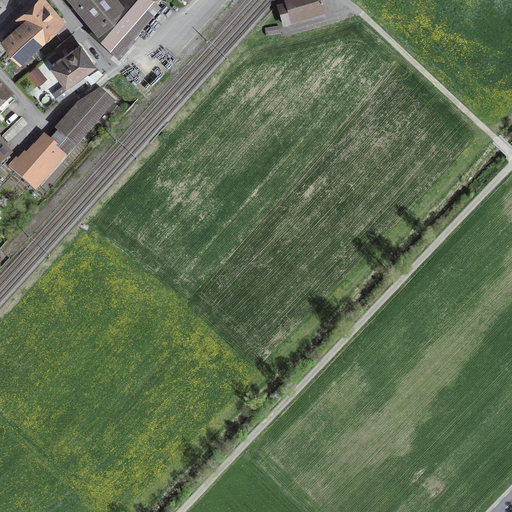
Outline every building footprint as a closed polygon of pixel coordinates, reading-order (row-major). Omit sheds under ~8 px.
[(41,0),(40,0),(20,19),(23,22),(5,38),(21,55),(41,37),(38,33),(55,18),(58,21),(62,18),(59,15),(56,17),(41,0)] [(117,51),(115,48),(156,0),(123,0),(118,6),(112,0),(67,0),(95,33),(94,34),(100,43),(114,54),(117,51)] [(279,8),(284,25),(325,13),(321,0),(290,0),(286,1),(287,6),(279,8)] [(280,34),(279,26),(265,29),(266,36),(280,34)] [(53,92),(58,99),(85,81),(83,78),(79,80),(74,73),(82,66),(85,70),(94,63),(79,43),(78,44),(72,35),(57,47),(59,50),(49,57),(67,83),(53,92)] [(37,85),(48,78),(39,64),(28,71),(37,85)] [(0,113),(14,100),(0,85),(0,113)] [(56,129),(59,132),(75,146),(113,102),(100,90),(93,95),(94,97),(80,106),(78,104),(56,129)] [(36,190),(75,146),(59,132),(51,140),(49,138),(38,150),(35,147),(15,171),(36,190)] [(0,162),(9,154),(0,144),(0,162)]
